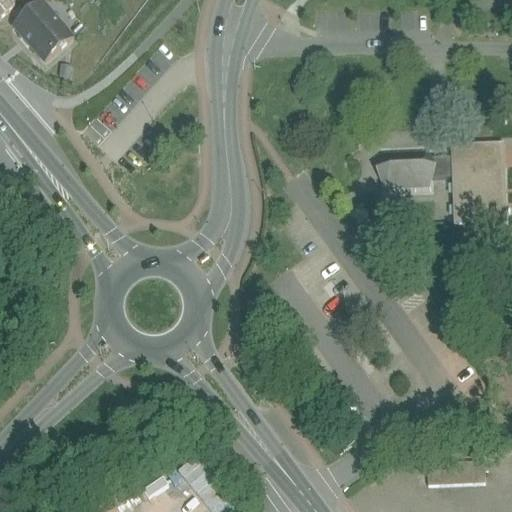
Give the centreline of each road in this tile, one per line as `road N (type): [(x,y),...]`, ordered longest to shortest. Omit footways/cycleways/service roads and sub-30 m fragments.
road 1 (unclassified): [(231,25),(305,49),(511,49)]
road 2 (tertiary): [(230,186),(223,102),(231,25)]
road 3 (secondary): [(38,161),(108,285)]
road 4 (secondary): [(139,260),(38,161)]
road 5 (secondary): [(265,451),(196,331)]
road 6 (secondary): [(169,354),(265,451)]
road 7 (tertiary): [(106,327),(31,426)]
road 8 (tertiary): [(31,426),(131,353)]
road 9 (tertiary): [(201,298),(232,249),(230,186)]
